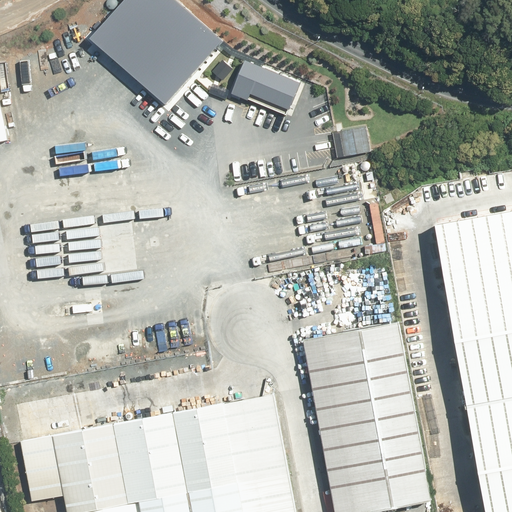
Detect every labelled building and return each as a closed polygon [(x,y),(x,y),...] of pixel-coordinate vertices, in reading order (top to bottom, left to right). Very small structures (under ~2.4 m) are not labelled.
[(168,0),(130,0),(93,40),(158,100),(213,41),(168,0)] [(290,80),(231,61),(219,94),(278,114),(290,80)] [(368,124),(338,130),(343,156),(373,151),(368,124)] [(308,154),(264,160),(268,189),(312,183),(308,154)] [(362,157),(321,165),(323,176),(338,173),(339,182),(358,179),(356,168),(364,167),(362,157)] [(511,511),(511,206),(438,220),(492,511),(511,511)] [(46,288),(129,279),(129,285),(139,284),(138,278),(131,211),(41,220),(42,231),(50,230),(51,248),(42,249),(46,288)] [(34,249),(20,250),(23,291),(38,290),(34,249)] [(397,329),(304,345),(332,511),(375,511),(427,503),(397,329)] [(287,511),(268,398),(19,440),(30,503),(61,498),(62,511),(287,511)]
